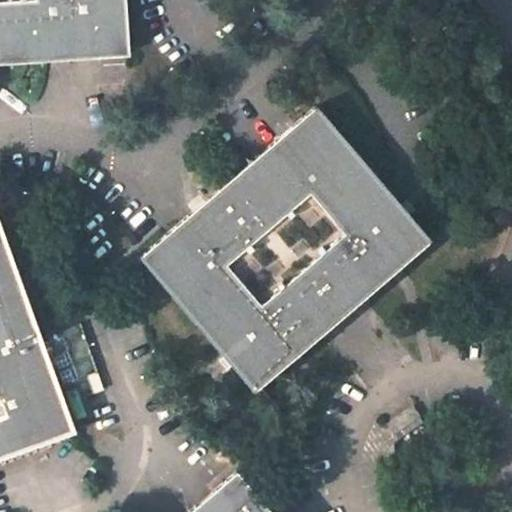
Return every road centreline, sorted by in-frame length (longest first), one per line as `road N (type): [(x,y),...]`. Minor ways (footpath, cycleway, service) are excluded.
road 1 (residential): [(330,0),(177,134),(146,151),(104,154),(35,134),(0,140)]
road 2 (residential): [(359,511),(347,487),(347,446),(355,422),(378,399),(430,377),(511,375)]
